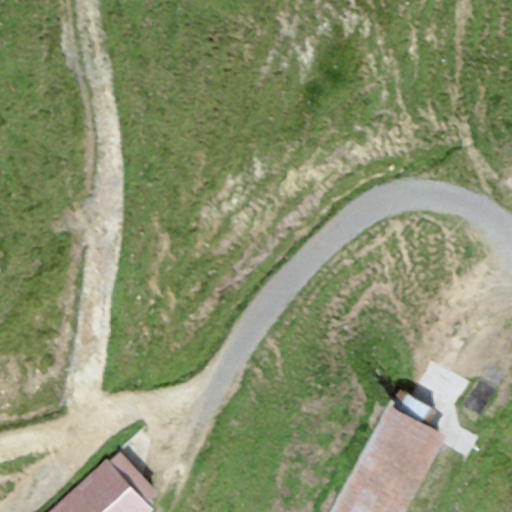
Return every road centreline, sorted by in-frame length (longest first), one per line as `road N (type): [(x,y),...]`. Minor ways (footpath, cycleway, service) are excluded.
road 1 (track): [(511,246),(430,201),(364,214),(260,308),(196,418),(166,491)]
road 2 (track): [(511,264),(428,399)]
